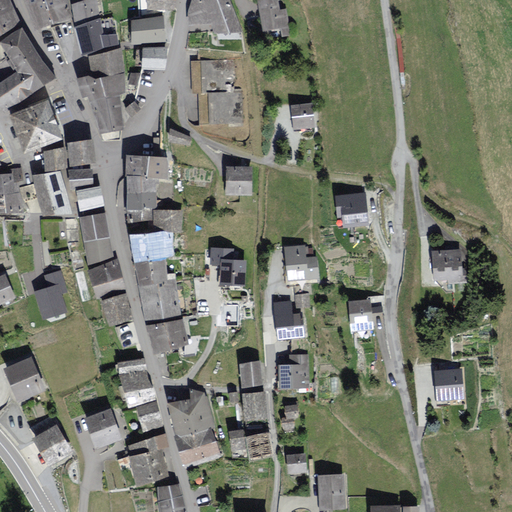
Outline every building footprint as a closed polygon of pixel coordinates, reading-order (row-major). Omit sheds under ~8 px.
[(0,0),(0,13),(12,8),(8,0),(0,0)] [(67,0),(53,0),(29,6),(33,25),(51,20),(72,15),(67,0)] [(81,0),(73,1),(77,22),(100,18),(96,0),(81,0)] [(193,0),(193,2),(189,10),(190,22),(206,21),(213,20),(217,30),(241,29),(228,0),(193,0)] [(280,10),(278,0),(259,0),(264,28),(282,25),(283,34),(289,33),(285,9),(280,10)] [(13,10),(12,8),(0,13),(0,31),(18,22),(13,10)] [(164,39),(162,17),(132,19),(134,41),(164,39)] [(77,22),(80,40),(103,36),(100,18),(77,22)] [(23,27),(2,40),(3,42),(11,55),(19,68),(33,90),(55,77),(23,27)] [(116,33),(103,36),(80,40),(82,52),(118,46),(116,33)] [(0,61),(11,55),(3,42),(0,43),(0,61)] [(165,66),(165,47),(144,46),(144,65),(165,66)] [(120,50),(91,54),(94,73),(94,76),(123,71),(120,50)] [(19,68),(11,55),(0,61),(0,73),(3,78),(19,68)] [(233,91),(233,62),(194,62),(194,90),(201,90),(202,122),(242,121),(241,90),(233,91)] [(33,90),(19,68),(3,78),(0,80),(0,97),(6,108),(33,90)] [(118,92),(126,91),(123,71),(94,76),(94,73),(79,75),(82,95),(91,94),(92,97),(118,92)] [(139,74),(132,72),(130,81),(138,83),(139,74)] [(124,125),(118,92),(92,97),(102,129),(124,125)] [(50,96),(10,111),(25,150),(65,135),(50,96)] [(140,107),(135,101),(126,108),(132,115),(140,107)] [(313,125),(312,103),(293,104),(294,127),(313,125)] [(189,143),(190,136),(172,128),(170,139),(189,143)] [(95,159),(92,138),(68,141),(71,162),(95,159)] [(67,165),(65,147),(45,149),(47,167),(67,165)] [(166,155),(129,155),(128,174),(157,174),(165,175),(166,155)] [(250,192),(252,166),(228,165),(227,191),(250,192)] [(11,173),(0,173),(0,191),(18,191),(17,184),(22,183),(21,170),(21,168),(11,169),(11,173)] [(92,168),(69,169),(71,188),(76,188),(94,184),(92,168)] [(60,171),(35,174),(44,211),(71,210),(60,171)] [(156,191),(157,174),(128,174),(128,191),(156,191)] [(100,186),(78,190),(81,207),(103,203),(100,186)] [(0,209),(23,208),(18,191),(0,191),(0,209)] [(156,217),(156,191),(128,191),(127,217),(156,217)] [(367,223),(365,192),(338,195),(339,214),(344,214),(345,225),(367,223)] [(181,210),(158,209),(157,229),(132,234),(136,261),(163,256),(172,255),(173,229),(180,229),(181,210)] [(82,216),(86,239),(109,235),(105,212),(82,216)] [(112,254),(109,235),(86,239),(90,260),(112,254)] [(305,258),(304,245),(287,246),(289,278),(318,276),(316,257),(305,258)] [(232,259),(233,248),(213,246),(212,262),(222,262),(221,281),(244,283),(246,260),(232,259)] [(462,279),(460,249),(434,250),(436,277),(449,276),(449,280),(462,279)] [(140,283),(167,278),(163,256),(136,261),(140,283)] [(124,287),(115,260),(89,269),(98,295),(124,287)] [(66,290),(60,270),(46,274),(49,286),(36,290),(44,316),(67,309),(61,291),(66,290)] [(0,301),(14,295),(5,274),(0,275),(0,301)] [(175,277),(167,278),(140,283),(146,317),(181,311),(175,277)] [(131,316),(126,293),(105,299),(111,322),(131,316)] [(308,304),(307,293),(297,295),(298,306),(308,304)] [(372,326),(369,299),(351,301),(353,328),(372,326)] [(292,313),(290,301),(276,302),(280,336),(303,334),(301,312),(292,313)] [(186,342),(181,317),(149,324),(155,349),(186,342)] [(307,385),(306,354),(291,355),(292,364),(281,364),(282,386),(307,385)] [(44,387),(32,357),(7,367),(19,397),(44,387)] [(261,357),(239,360),(243,385),(265,382),(261,357)] [(133,410),(156,405),(146,358),(112,364),(122,412),(133,410)] [(462,395),(460,368),(437,370),(439,397),(462,395)] [(170,403),(178,433),(210,424),(214,423),(207,397),(205,397),(203,393),(192,390),(194,396),(170,403)] [(237,391),(230,392),(231,400),(238,399),(237,391)] [(265,391),(244,393),(246,416),(267,414),(265,391)] [(300,416),(297,401),(285,404),(287,416),(283,416),(285,431),(299,429),(297,417),(300,416)] [(156,405),(133,410),(140,434),(160,428),(156,405)] [(120,436),(110,408),(88,416),(97,444),(120,436)] [(71,449),(58,424),(36,435),(48,460),(71,449)] [(184,463),(218,454),(210,424),(178,433),(176,433),(184,463)] [(243,429),(231,430),(232,447),(245,446),(243,429)] [(268,432),(248,436),(252,457),(272,453),(268,432)] [(166,456),(170,455),(164,434),(131,444),(134,454),(130,455),(139,482),(171,472),(166,456)] [(305,470),(304,454),(288,455),(289,471),(305,470)] [(343,473),(319,475),(321,508),(345,506),(343,473)] [(160,486),(160,500),(162,511),(185,511),(179,482),(160,486)]
